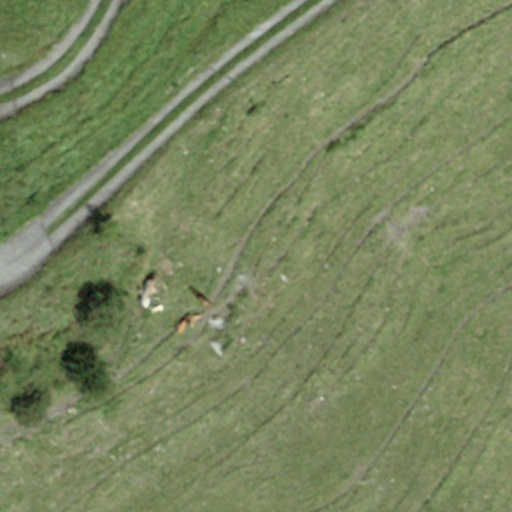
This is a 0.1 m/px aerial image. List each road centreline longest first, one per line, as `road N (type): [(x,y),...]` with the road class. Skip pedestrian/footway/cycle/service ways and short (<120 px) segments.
road 1 (track): [(0,269),(48,235),(202,89),(317,0)]
road 2 (track): [(108,0),(70,59),(0,100)]
